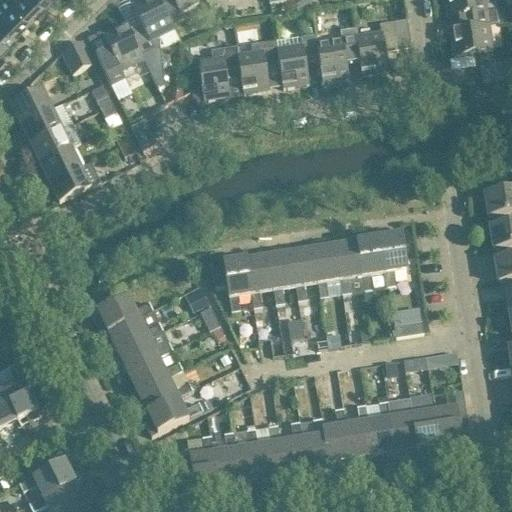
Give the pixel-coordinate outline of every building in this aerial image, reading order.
[(31,14),(17,0),(0,0),(0,13),(16,29),(31,14)] [(44,0),(17,0),(31,14),(44,0)] [(164,90),(160,41),(173,34),(171,29),(170,29),(158,4),(156,0),(150,0),(147,2),(145,0),(140,0),(133,4),(134,8),(132,9),(141,27),(129,34),(128,34),(140,59),(141,59),(144,65),(158,93),(164,90)] [(165,0),(158,4),(170,29),(171,29),(184,23),(180,15),(203,4),(200,0),(165,0)] [(511,10),(487,15),(484,0),(443,0),(447,22),(467,19),(469,32),(469,33),(489,30),(511,26),(511,10)] [(16,29),(0,13),(0,44),(0,45),(16,29)] [(356,41),(359,61),(358,61),(359,68),(362,81),(388,77),(385,57),(399,55),(411,53),(406,24),(395,26),(379,29),(380,37),(356,41)] [(128,34),(129,34),(126,28),(103,39),(112,57),(98,64),(113,94),(127,87),(121,76),(144,65),(141,59),(140,59),(128,34)] [(511,51),(493,54),(489,30),(469,33),(469,32),(449,35),(453,62),(473,59),(475,73),(511,67),(511,51)] [(359,68),(358,61),(359,61),(356,41),(355,33),(340,35),(341,43),(317,46),(316,47),(319,67),(318,67),(322,87),(349,83),(347,70),(359,68)] [(316,47),(317,46),(316,39),(300,41),(302,49),(277,53),(276,53),(280,73),(279,73),(282,93),(309,89),(305,69),(318,67),(319,67),(316,47)] [(276,53),(277,53),(275,45),(251,49),(252,57),(238,59),(237,59),(241,79),(240,80),(243,100),(269,96),(266,75),(279,73),(280,73),(276,53)] [(94,69),(82,46),(63,56),(74,79),(94,69)] [(237,59),(238,59),(237,51),(212,55),(213,63),(197,66),(204,106),(230,102),(227,82),(240,80),(241,79),(237,59)] [(101,114),(112,109),(103,90),(92,96),(101,114)] [(43,94),(35,98),(11,110),(21,130),(53,114),(43,94)] [(116,117),(112,109),(101,114),(105,123),(116,117)] [(62,134),(53,114),(21,130),(31,149),(62,134)] [(145,124),(131,131),(143,156),(157,149),(145,124)] [(71,129),(62,134),(31,149),(40,169),(72,153),(81,149),(71,129)] [(120,153),(131,148),(122,129),(108,135),(113,146),(116,145),(120,153)] [(135,156),(131,148),(120,153),(124,162),(135,156)] [(81,173),(72,153),(40,169),(50,188),(81,173)] [(81,173),(50,188),(59,208),(91,192),(101,188),(91,168),(81,173)] [(511,194),(485,198),(488,222),(501,220),(511,217),(511,194)] [(511,217),(501,220),(502,229),(490,231),(493,254),(511,251),(511,217)] [(393,241),(392,235),(378,237),(379,244),(380,243),(385,278),(384,278),(387,293),(396,292),(393,277),(408,274),(403,240),(393,241)] [(380,243),(379,244),(370,245),(369,239),(356,241),(355,241),(356,247),(357,247),(363,281),(362,282),(364,296),(364,297),(374,296),(371,280),(384,278),(385,278),(380,243)] [(357,247),(356,247),(335,250),(341,285),(340,285),(342,300),(351,299),(351,298),(364,296),(362,282),(363,281),(357,247)] [(341,285),(335,250),(313,254),(319,288),(318,289),(320,304),(329,303),(327,287),(340,285),(341,285)] [(319,288),(313,254),(291,257),(296,292),(295,292),(298,308),(307,306),(305,291),(318,289),(319,288)] [(296,292),(291,257),(269,261),(274,295),(273,296),(276,312),(285,310),(282,294),(295,292),(296,292)] [(225,272),(213,274),(215,293),(228,291),(232,319),(241,317),(238,301),(251,299),(252,299),(247,265),(238,266),(237,260),(223,262),(225,272)] [(274,295),(269,261),(247,265),(252,299),(251,299),(254,315),(263,314),(260,298),(273,296),(274,295)] [(498,287),(511,284),(511,261),(495,264),(498,287)] [(140,322),(153,316),(149,308),(136,314),(129,301),(97,316),(102,325),(96,328),(102,341),(108,339),(108,337),(139,322),(140,322)] [(211,313),(200,318),(209,337),(220,332),(221,332),(211,313)] [(149,343),(163,336),(153,316),(140,322),(139,322),(108,337),(108,339),(117,358),(149,342),(149,343)] [(394,331),(396,342),(424,338),(422,326),(394,331)] [(159,363),(173,356),(163,336),(149,343),(149,342),(117,358),(127,378),(159,362),(159,363)] [(436,361),(425,362),(427,374),(438,372),(436,361)] [(165,375),(159,363),(159,362),(127,378),(137,398),(169,382),(169,383),(183,376),(179,368),(165,375)] [(16,387),(3,393),(18,425),(26,421),(29,427),(42,420),(16,369),(9,373),(16,387)] [(327,378),(316,380),(318,392),(329,391),(327,378)] [(175,395),(169,383),(169,382),(137,398),(147,418),(179,402),(179,403),(193,396),(189,388),(175,395)] [(3,393),(0,386),(0,433),(18,425),(3,393)] [(449,414),(435,416),(434,416),(439,451),(441,451),(449,449),(450,455),(464,453),(458,412),(457,412),(454,396),(446,398),(449,414)] [(323,433),(328,468),(329,468),(351,464),(345,430),(346,430),(342,399),(333,400),(337,431),(323,433)] [(387,400),(379,401),(380,408),(387,407),(388,407),(387,400)] [(432,400),(410,403),(412,419),(417,454),(426,453),(427,459),(440,457),(442,457),(441,451),(439,451),(434,416),(435,416),(432,400)] [(185,415),(179,403),(179,402),(147,418),(151,426),(145,429),(152,442),(189,424),(189,423),(203,416),(199,408),(185,415)] [(410,403),(388,407),(391,423),(389,423),(395,457),(417,454),(412,419),(410,403)] [(389,423),(391,423),(388,407),(387,407),(380,408),(382,424),(369,426),(367,426),(373,461),(395,457),(389,423)] [(367,426),(369,426),(366,411),(357,412),(360,428),(346,430),(345,430),(351,464),(373,461),(367,426)] [(323,433),(322,424),(313,426),(316,441),(302,444),(301,444),(307,478),(330,475),(329,468),(328,468),(323,433)] [(301,444),(302,444),(300,428),(299,428),(291,429),(293,444),(280,446),(279,446),(284,482),(307,478),(301,444)] [(279,446),(280,446),(278,431),(269,433),(272,448),(258,450),(257,451),(262,485),(284,482),(279,446)] [(257,451),(258,450),(256,435),(247,436),(249,452),(236,454),(235,454),(240,489),(262,485),(257,451)] [(235,454),(236,454),(234,438),(225,439),(227,455),(214,457),(213,458),(218,492),(219,492),(240,489),(235,454)] [(213,458),(214,457),(211,442),(203,443),(205,459),(190,461),(194,486),(195,496),(205,494),(206,501),(220,498),(219,492),(218,492),(213,458)] [(77,477),(71,464),(20,489),(24,497),(37,491),(43,502),(44,503),(75,488),(71,480),(77,477)] [(194,486),(174,488),(179,501),(196,503),(194,486)] [(76,511),(85,508),(75,488),(44,503),(43,502),(29,509),(30,511),(43,511),(47,510),(48,511),(76,511)]
